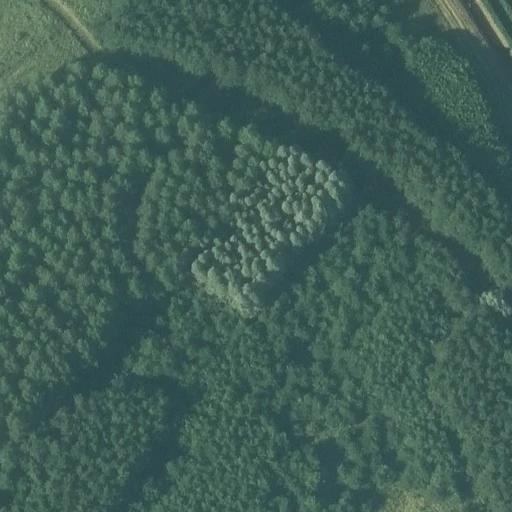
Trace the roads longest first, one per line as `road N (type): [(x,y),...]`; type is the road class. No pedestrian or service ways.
road 1 (track): [(511,315),(455,242),(397,195),(242,103),(110,64),(42,0)]
road 2 (track): [(437,0),(511,120)]
